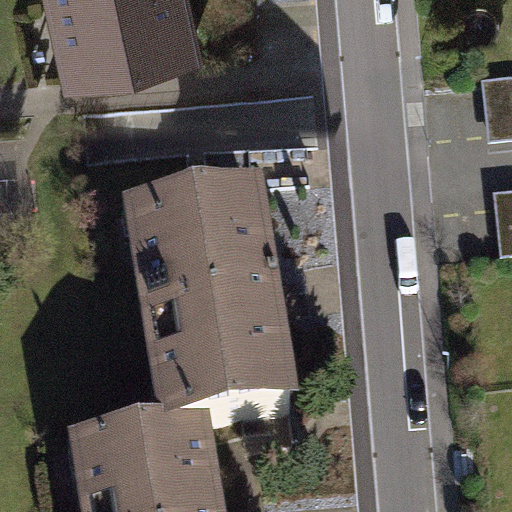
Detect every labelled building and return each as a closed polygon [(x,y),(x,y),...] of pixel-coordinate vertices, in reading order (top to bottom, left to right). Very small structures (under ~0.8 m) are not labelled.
[(204,40),(195,0),(55,0),(70,68),(204,40)] [(511,86),(483,90),(489,152),(511,149),(511,86)] [(267,200),(132,222),(166,437),(211,432),(302,416),(267,200)] [(511,201),(495,203),(501,265),(511,264),(511,201)] [(224,511),(211,432),(74,454),(84,511),(224,511)]
